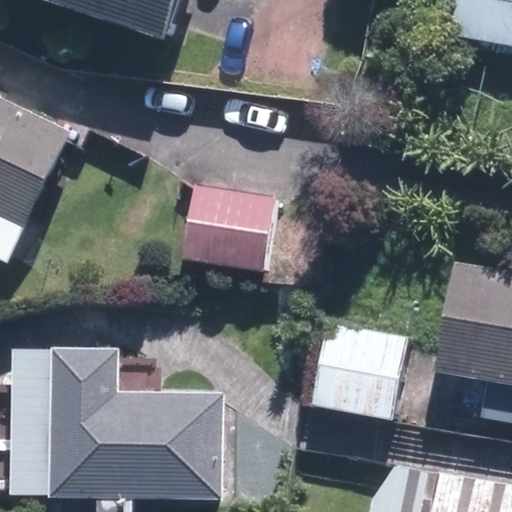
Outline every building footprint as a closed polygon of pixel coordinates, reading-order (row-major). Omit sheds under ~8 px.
[(28,0),(171,46),(186,0),(28,0)] [(511,0),(460,0),(454,40),(511,48),(511,0)] [(0,219),(29,233),(74,137),(0,101),(0,219)] [(267,272),(278,197),(198,185),(187,261),(267,272)] [(440,376),(441,376),(487,384),(481,421),(511,426),(511,274),(460,265),(440,376)] [(397,423),(411,339),(329,325),(316,409),(397,423)] [(54,501),(227,504),(229,395),(122,393),(123,353),(55,352),(54,501)] [(511,511),(511,486),(382,464),(374,511),(511,511)]
